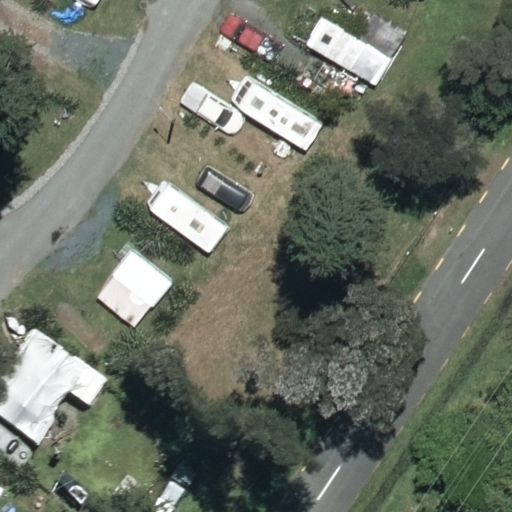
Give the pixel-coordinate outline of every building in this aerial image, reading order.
[(0,0),(0,29),(13,34),(25,0),(0,0)] [(115,0),(63,0),(52,16),(89,41),(115,0)] [(376,81),(407,30),(372,9),(356,36),(323,15),(308,39),(376,81)] [(297,110),(268,95),(260,110),(244,102),(229,132),(285,161),(298,134),(288,129),(297,110)] [(232,178),(185,144),(165,173),(212,206),(232,178)] [(99,281),(88,295),(74,283),(48,316),(99,356),(125,323),(117,317),(128,304),(99,281)] [(112,385),(30,326),(0,368),(0,463),(38,490),(112,385)]
